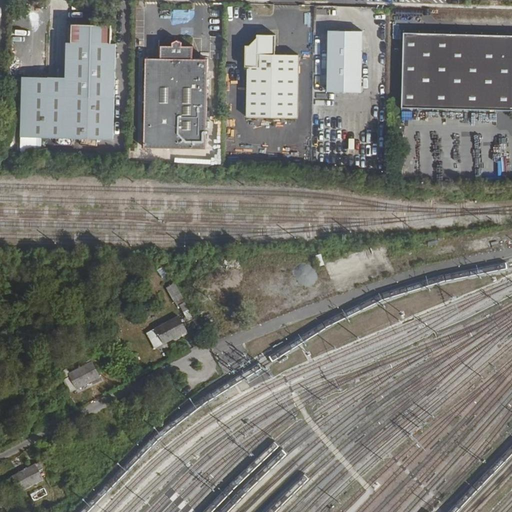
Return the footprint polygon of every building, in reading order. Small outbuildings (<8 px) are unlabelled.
[(24,76),(23,135),(115,137),(117,42),(111,43),(112,25),(73,24),(73,42),(68,42),(67,77),(24,76)] [(330,30),(328,91),(363,91),(364,31),(330,30)] [(511,35),(406,32),(404,107),(511,110),(511,35)] [(247,65),(247,116),(297,117),(299,53),(276,53),(276,34),(257,33),(257,44),(245,44),(245,65),(247,65)] [(145,71),(144,147),(206,148),(208,72),(192,71),(193,58),(193,45),(182,45),(182,42),(177,39),(172,42),(172,45),(160,45),(160,58),(160,71),(145,71)] [(146,57),(145,71),(160,71),(160,58),(146,57)] [(193,58),(192,71),(208,72),(208,59),(193,58)] [(166,288),(175,307),(183,303),(173,284),(166,288)] [(25,317),(31,329),(36,326),(31,314),(25,317)] [(20,319),(26,332),(31,329),(25,317),(20,319)] [(154,329),(162,345),(184,333),(176,318),(154,329)] [(62,379),(70,393),(76,390),(76,391),(98,379),(90,363),(68,374),(68,376),(62,379)] [(38,464),(3,481),(10,496),(41,481),(37,472),(40,470),(38,464)] [(30,493),(32,500),(46,496),(44,488),(30,493)]
